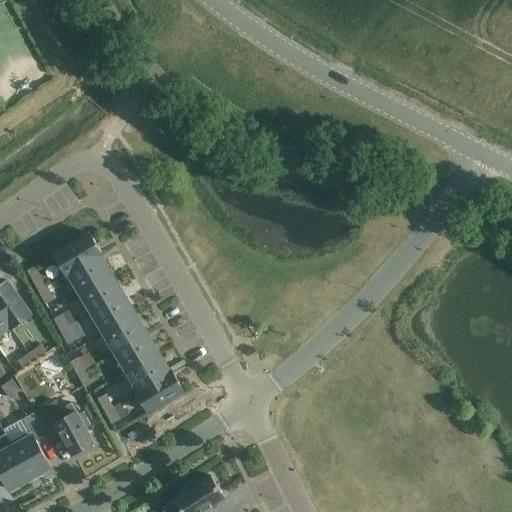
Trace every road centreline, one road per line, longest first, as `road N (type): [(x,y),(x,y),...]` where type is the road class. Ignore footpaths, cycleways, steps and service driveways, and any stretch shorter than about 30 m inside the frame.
road 1 (unclassified): [(251,406),(372,296),(480,153)]
road 2 (residential): [(69,170),(98,163),(119,179),(251,406)]
road 3 (tertiary): [(480,153),(272,45),(212,0)]
road 4 (unclassified): [(75,511),(251,406)]
